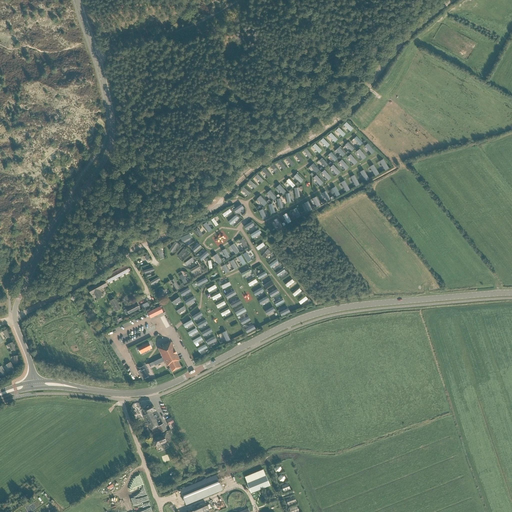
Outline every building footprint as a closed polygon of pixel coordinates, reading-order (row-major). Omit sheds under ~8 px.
[(353,129),(346,123),(343,126),(350,132),(353,129)] [(346,134),(339,128),(336,131),(343,137),(346,134)] [(338,140),(331,133),(328,136),(335,143),(338,140)] [(360,146),(363,143),(357,136),(354,139),(360,146)] [(330,145),(323,138),(320,141),(327,148),(330,145)] [(351,151),(354,148),(348,142),(345,145),(351,151)] [(371,154),(375,151),(368,143),(364,146),(371,154)] [(322,151),(315,144),(312,147),(319,154),(322,151)] [(342,156),(345,154),(339,146),(336,149),(342,156)] [(312,157),(307,149),(304,151),(309,159),(312,157)] [(334,161),(337,158),(331,152),(328,154),(334,161)] [(304,161),(298,153),(295,155),(301,163),(304,161)] [(295,165),(289,157),(286,159),(292,167),(295,165)] [(325,167),(328,164),(322,158),(319,161),(325,167)] [(385,170),(389,168),(383,158),(380,161),(385,170)] [(286,168),(280,161),(278,163),(283,170),(286,168)] [(316,173),(319,170),(314,163),(310,166),(316,173)] [(375,176),(379,173),(373,164),(370,166),(375,176)] [(279,172),(273,165),(270,167),(276,174),(279,172)] [(271,176),(265,169),(262,171),(268,179),(271,176)] [(365,181),(369,179),(364,169),(360,171),(365,181)] [(300,183),(303,180),(296,173),(294,176),(300,183)] [(355,186),(359,184),(354,174),(350,176),(355,186)] [(264,182),(258,175),(255,177),(262,184),(264,182)] [(292,187),(295,185),(289,178),(286,181),(292,187)] [(258,187),(250,180),(248,183),(255,190),(258,187)] [(346,192),(350,189),(344,180),(341,182),(346,192)] [(282,194),(286,191),(279,184),(276,187),(282,194)] [(336,196),(340,194),(335,186),(332,188),(336,196)] [(251,194),(244,188),(241,190),(249,197),(251,194)] [(273,200),(276,197),(270,190),(266,193),(273,200)] [(267,203),(260,195),(256,198),(263,206),(267,203)] [(308,211),(312,209),(308,201),(304,203),(308,211)] [(242,204),(234,209),(236,213),(244,207),(242,204)] [(297,218),(300,216),(296,207),(292,209),(297,218)] [(231,224),(239,218),(236,214),(228,221),(231,224)] [(278,228),(281,226),(277,218),(273,220),(278,228)] [(246,230),(254,225),(252,221),(243,226),(246,230)] [(209,232),(212,229),(206,222),(203,224),(209,232)] [(200,237),(203,235),(197,227),(194,230),(200,237)] [(252,238),(261,232),(259,229),(250,234),(252,238)] [(248,246),(242,238),(239,240),(245,248),(248,246)] [(172,252),(178,243),(175,241),(169,250),(172,252)] [(194,252),(202,246),(199,243),(192,249),(194,252)] [(180,258),(187,250),(184,248),(178,255),(180,258)] [(264,258),(270,251),(267,249),(261,256),(264,258)] [(202,260),(209,254),(206,251),(199,257),(202,260)] [(252,260),(247,252),(243,254),(248,262),(252,260)] [(222,262),(217,254),(213,256),(218,264),(222,262)] [(246,263),(241,255),(238,257),(243,265),(246,263)] [(187,266),(194,260),(192,257),(185,263),(187,266)] [(271,268),(278,262),(276,259),(268,265),(271,268)] [(192,273),(201,268),(199,264),(190,270),(192,273)] [(106,278),(105,278),(108,284),(130,271),(128,266),(126,266),(126,265),(105,277),(106,278)] [(278,276),(285,271),(283,268),(275,273),(278,276)] [(259,279),(267,274),(265,271),(257,276),(259,279)] [(188,282),(183,274),(179,276),(184,284),(188,282)] [(152,285),(160,280),(158,277),(150,282),(152,285)] [(199,286),(208,281),(206,277),(197,282),(199,286)] [(176,289),(179,287),(174,279),(171,281),(176,289)] [(287,287),(294,282),(292,279),(285,285),(287,287)] [(108,286),(105,280),(88,289),(91,295),(95,293),(98,299),(103,296),(100,290),(108,286)] [(265,289),(273,284),(271,280),(263,285),(265,289)] [(182,296),(191,291),(189,287),(180,293),(182,296)] [(263,291),(261,287),(252,292),(255,296),(263,291)] [(163,299),(166,290),(160,288),(157,297),(163,299)] [(294,296),(301,291),(299,288),(292,294),(294,296)] [(270,297),(279,292),(277,289),(268,294),(270,297)] [(236,294),(234,290),(225,295),(228,299),(236,294)] [(187,305),(196,299),(194,296),(185,301),(187,305)] [(269,300),(267,296),(258,301),(260,305),(269,300)] [(300,304),(308,299),(306,296),(298,302),(300,304)] [(174,305),(182,300),(180,297),(172,302),(174,305)] [(276,306),(284,302),(282,298),(274,302),(276,306)] [(121,309),(115,299),(111,301),(116,312),(121,309)] [(127,309),(130,314),(140,308),(137,303),(127,309)] [(160,306),(148,313),(150,318),(163,312),(160,306)] [(178,314),(186,309),(184,306),(176,311),(178,314)] [(247,311),(244,307),(235,312),(237,316),(247,311)] [(275,310),(273,307),(264,311),(267,315),(275,310)] [(288,308),(279,312),(281,316),(290,312),(288,308)] [(203,315),(201,311),(192,316),(194,320),(203,315)] [(242,325),(251,320),(249,316),(240,321),(242,325)] [(185,328),(194,323),(191,319),(183,324),(185,328)] [(208,323),(206,319),(197,324),(199,328),(208,323)] [(256,329),(254,325),(245,329),(247,333),(256,329)] [(190,336),(198,331),(196,328),(188,333),(190,336)] [(213,331),(210,328),(201,333),(204,336),(213,331)] [(222,333),(227,342),(230,340),(226,331),(222,333)] [(195,344),(203,339),(201,336),(192,341),(195,344)] [(217,340),(214,336),(206,341),(208,345),(217,340)] [(149,342),(138,347),(141,353),(152,348),(149,342)] [(172,371),(181,367),(177,361),(179,360),(171,342),(163,346),(162,344),(160,346),(160,347),(158,348),(167,366),(169,365),(172,371)] [(199,352),(207,348),(205,344),(197,349),(199,352)] [(143,416),(150,430),(158,426),(161,432),(166,429),(152,403),(148,406),(147,405),(146,405),(146,407),(143,409),(146,414),(143,416)] [(172,416),(166,419),(171,428),(177,425),(172,416)] [(152,439),(155,446),(157,445),(158,446),(161,445),(160,444),(167,442),(165,438),(168,437),(166,431),(160,434),(161,436),(152,439)] [(184,467),(192,463),(189,458),(180,463),(182,465),(184,467)] [(223,489),(217,475),(181,491),(187,504),(223,489)] [(266,476),(247,483),(251,493),(270,485),(266,476)] [(244,502),(244,501),(244,499),(244,497),(243,496),(242,495),(240,494),(239,493),(237,493),(236,493),(234,493),(233,493),(231,494),(230,495),(229,497),(228,498),(228,500),(228,501),(228,503),(229,504),(229,506),(230,507),(232,508),(233,509),(235,509),(236,509),(238,509),(239,508),(241,508),(242,506),(243,505),(244,504),(244,502)] [(295,494),(286,497),(288,504),(297,501),(295,494)]
